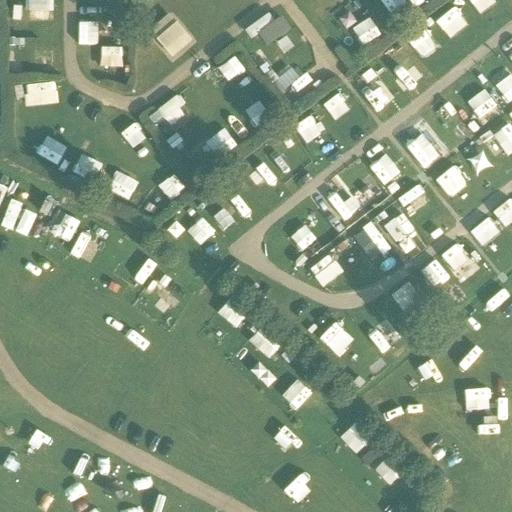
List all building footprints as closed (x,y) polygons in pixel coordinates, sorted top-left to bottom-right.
[(26,0),(27,20),(54,20),(53,0),(26,0)] [(381,0),(389,12),(405,1),(404,0),(381,0)] [(470,0),(479,12),(497,0),(496,0),(470,0)] [(436,20),(451,38),(467,24),(453,6),(436,20)] [(277,10),(253,21),(264,44),(288,32),(277,10)] [(192,40),(169,15),(149,33),(171,58),(192,40)] [(76,16),(76,45),(100,45),(100,16),(76,16)] [(370,17),(353,28),(365,45),(382,34),(370,17)] [(424,29),(409,42),(424,58),(438,45),(424,29)] [(400,70),(417,56),(406,43),(389,58),(400,70)] [(62,44),(31,45),(32,72),(63,71),(62,44)] [(436,52),(426,59),(433,69),(444,62),(436,52)] [(217,65),(227,80),(243,69),(233,54),(217,65)] [(115,77),(115,56),(94,55),(94,76),(115,77)] [(278,93),(293,84),(297,90),(318,78),(311,66),(301,72),(296,65),(270,80),(278,93)] [(511,74),(505,66),(491,78),(510,101),(511,99),(511,74)] [(456,94),(486,116),(498,99),(469,77),(456,94)] [(58,82),(26,83),(26,105),(59,104),(58,82)] [(334,119),(352,106),(340,90),(322,103),(334,119)] [(169,128),(190,116),(179,96),(158,107),(169,128)] [(290,128),(302,146),(321,133),(309,115),(290,128)] [(484,133),(491,151),(511,143),(511,140),(506,124),(484,133)] [(422,159),(436,149),(420,129),(406,139),(422,159)] [(36,154),(57,165),(67,147),(47,135),(36,154)] [(94,182),(102,164),(81,154),(73,173),(94,182)] [(261,185),(274,177),(264,160),(251,168),(261,185)] [(108,191),(131,199),(138,180),(115,171),(108,191)] [(326,197),(342,220),(360,208),(343,185),(326,197)] [(416,185),(399,198),(412,216),(430,203),(416,185)] [(12,221),(24,194),(13,189),(0,215),(12,221)] [(511,209),(505,202),(497,210),(509,223),(511,219),(511,209)] [(50,231),(70,240),(79,219),(59,210),(50,231)] [(392,245),(410,231),(397,214),(379,228),(392,245)] [(200,244),(215,230),(201,215),(185,229),(200,244)] [(472,228),(484,245),(501,232),(489,215),(472,228)] [(287,223),(305,245),(313,238),(295,217),(287,223)] [(356,237),(369,254),(386,241),(373,224),(356,237)] [(293,268),(310,254),(296,237),(279,251),(293,268)] [(438,254),(450,272),(472,257),(459,239),(438,254)] [(342,264),(357,265),(358,248),(343,247),(342,264)] [(144,283),(157,264),(138,251),(125,270),(144,283)] [(333,257),(313,268),(324,291),(345,281),(333,257)] [(434,259),(411,277),(421,289),(444,271),(434,259)] [(234,325),(244,314),(229,299),(218,311),(234,325)] [(385,320),(368,335),(379,348),(397,334),(385,320)] [(268,358),(281,343),(262,326),(249,340),(268,358)] [(363,466),(378,481),(391,468),(376,453),(363,466)]
